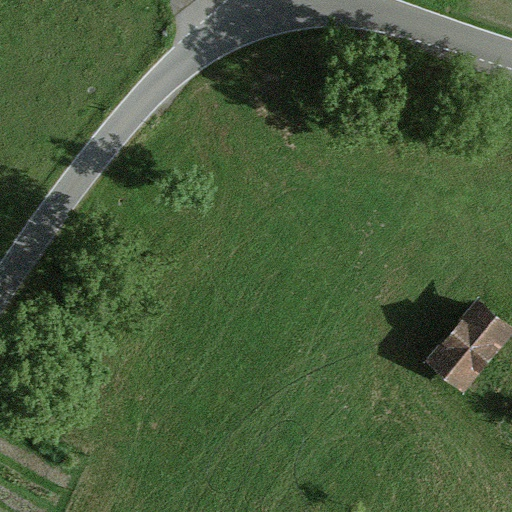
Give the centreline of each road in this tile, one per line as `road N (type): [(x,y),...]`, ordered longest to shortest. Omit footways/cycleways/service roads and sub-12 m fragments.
road 1 (unclassified): [(262,0),(114,144),(0,314)]
road 2 (unclassified): [(511,58),(334,0)]
